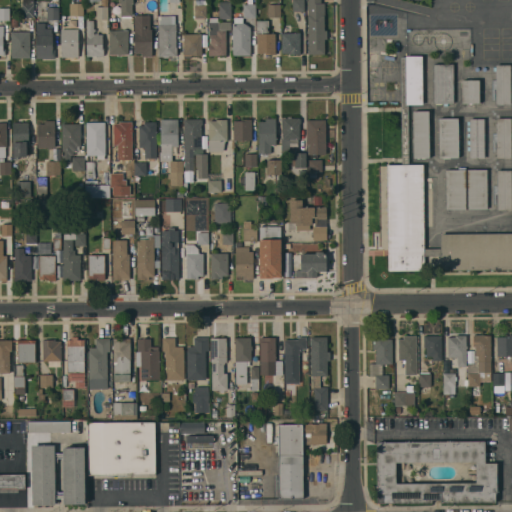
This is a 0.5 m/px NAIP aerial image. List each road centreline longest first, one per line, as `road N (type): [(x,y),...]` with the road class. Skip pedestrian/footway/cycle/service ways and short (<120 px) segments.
road 1 (residential): [(511,304),(0,312)]
road 2 (residential): [(353,0),(354,511)]
road 3 (residential): [(356,86),(0,89)]
